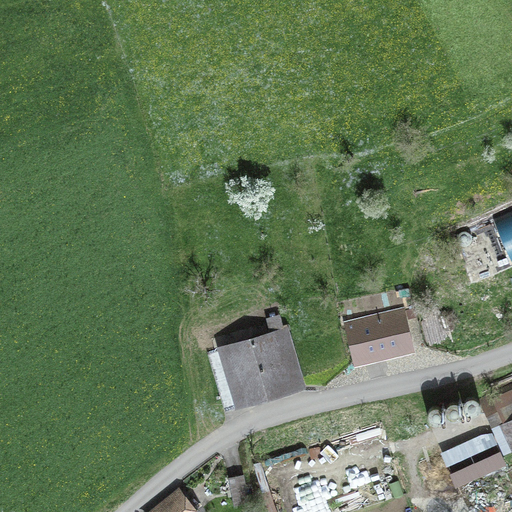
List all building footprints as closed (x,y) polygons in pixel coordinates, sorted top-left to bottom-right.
[(511,220),(498,227),(511,258),(511,220)] [(395,313),(348,324),(354,353),(402,343),(395,313)] [(280,314),(268,317),(272,333),(229,346),(243,397),(301,380),(286,325),(284,326),(280,314)] [(244,473),(229,476),(235,502),(249,499),(244,473)] [(197,511),(181,492),(156,511),(197,511)]
